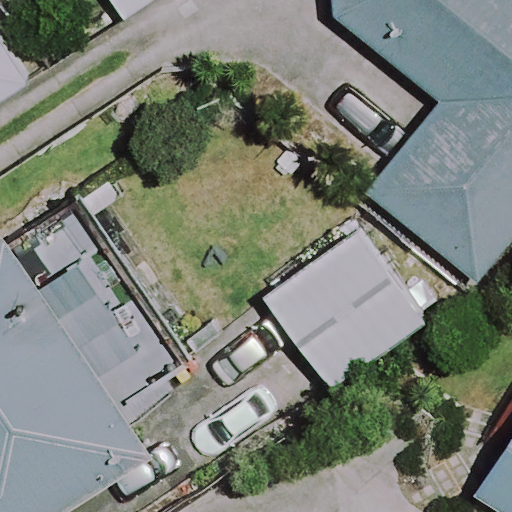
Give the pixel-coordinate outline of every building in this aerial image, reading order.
[(511,226),(511,0),(326,0),(446,101),(375,185),(475,270),(511,226)] [(0,99),(30,80),(0,32),(0,99)] [(430,316),(370,226),(271,292),(332,382),(430,316)] [(0,511),(61,511),(157,452),(14,228),(0,236),(0,511)] [(511,464),(491,495),(511,509),(511,464)]
